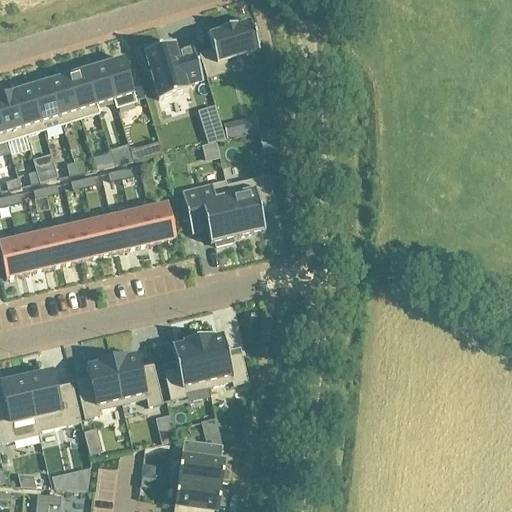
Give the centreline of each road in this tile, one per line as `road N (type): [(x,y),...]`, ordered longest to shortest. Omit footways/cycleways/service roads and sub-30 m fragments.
road 1 (residential): [(0,342),(315,271)]
road 2 (residential): [(315,271),(316,114),(299,0)]
road 3 (residential): [(296,511),(313,383),(315,271)]
road 4 (residential): [(0,54),(181,0)]
